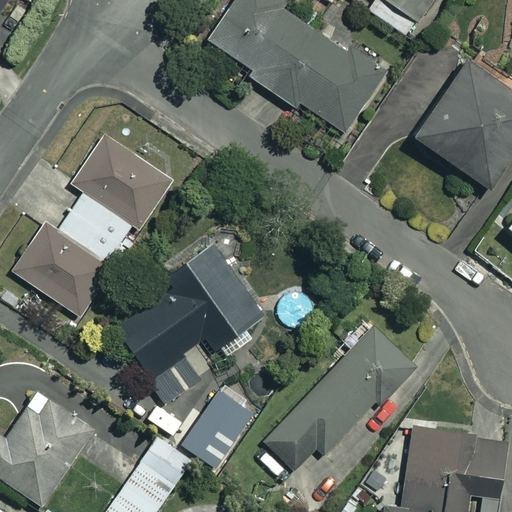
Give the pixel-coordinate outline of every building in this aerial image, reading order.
[(280,0),(230,0),(202,44),(340,135),(385,67),(280,0)] [(432,0),(366,0),(363,5),(406,36),(432,0)] [(511,90),(465,58),(413,133),(487,185),(511,149),(511,90)] [(170,177),(103,135),(72,183),(82,190),(58,229),(43,220),(11,271),(75,312),(133,222),(139,226),(170,177)] [(114,323),(163,400),(221,364),(212,346),(260,316),(211,240),(162,271),(172,287),(114,323)] [(415,367),(372,325),(327,371),(329,373),(263,441),(293,470),(317,446),(323,453),(376,398),(380,402),(415,367)] [(92,426),(36,388),(4,435),(0,432),(0,475),(40,502),(92,426)] [(472,432),(443,428),(440,450),(405,446),(398,504),(381,502),(379,511),(463,511),(466,493),(484,495),(482,511),(486,511),(494,511),(503,441),(471,437),(472,432)] [(102,510),(104,511),(151,511),(184,469),(152,445),(102,510)]
